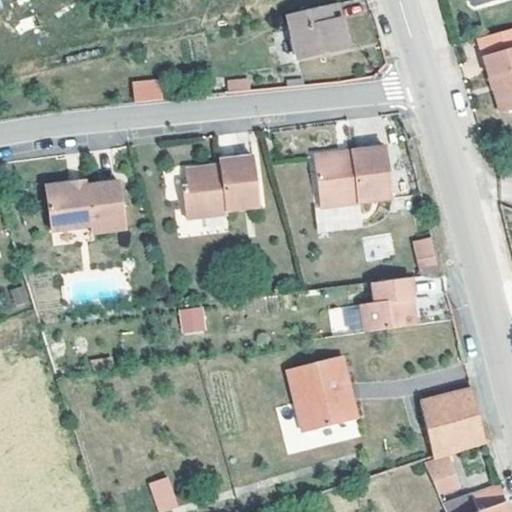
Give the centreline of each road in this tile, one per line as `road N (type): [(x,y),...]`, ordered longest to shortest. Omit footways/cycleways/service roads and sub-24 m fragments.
road 1 (residential): [(0,143),(428,89)]
road 2 (tertiary): [(511,389),(428,89)]
